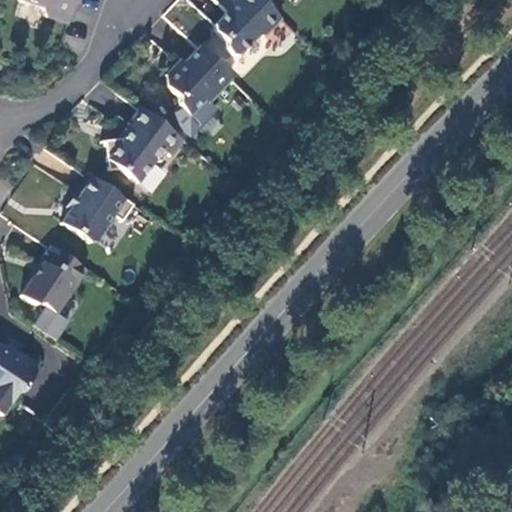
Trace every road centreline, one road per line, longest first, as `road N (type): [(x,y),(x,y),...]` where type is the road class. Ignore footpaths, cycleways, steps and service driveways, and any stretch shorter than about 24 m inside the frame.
road 1 (secondary): [(511,71),(353,233),(106,511)]
road 2 (residential): [(0,97),(28,114),(60,99),(100,61),(124,0)]
